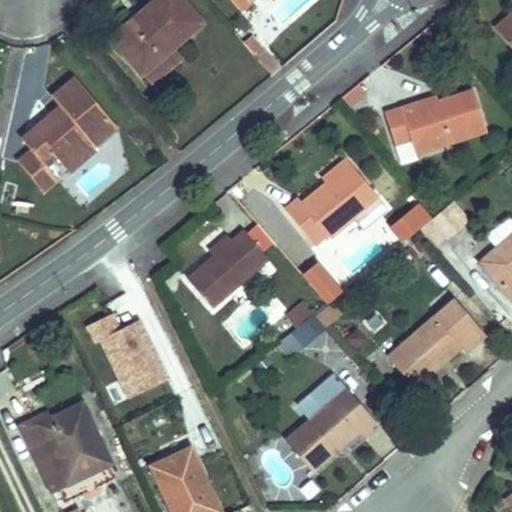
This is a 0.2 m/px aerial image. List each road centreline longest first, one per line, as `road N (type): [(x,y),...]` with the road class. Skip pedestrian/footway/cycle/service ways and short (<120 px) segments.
road 1 (residential): [(386,0),(116,229),(0,311)]
road 2 (residential): [(511,379),(398,511)]
